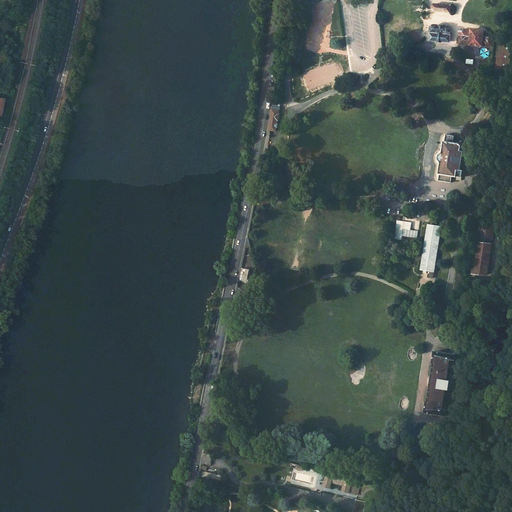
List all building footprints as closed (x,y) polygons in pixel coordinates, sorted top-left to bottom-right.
[(430,40),(450,42),(451,30),(448,29),(448,27),(435,26),(431,27),(430,40)] [(459,43),(492,47),(493,38),(492,38),(492,37),(489,36),(488,35),(486,35),(486,32),(483,32),(483,31),(471,30),(470,36),(460,35),(459,43)] [(509,63),(511,51),(511,48),(506,47),(502,62),(509,63)] [(273,100),(269,129),(276,130),(277,120),(279,120),(280,113),(279,113),(279,110),(280,110),(280,107),(279,106),(280,101),(273,100)] [(440,174),(439,180),(451,183),(453,176),(457,177),(458,170),(461,170),(464,151),(461,151),(462,144),(454,143),(455,136),(446,134),(445,141),(443,154),(441,154),(439,154),(439,155),(438,156),(438,158),(438,159),(438,160),(439,161),(441,162),(439,173),(440,174)] [(410,230),(411,222),(397,220),(395,236),(417,238),(418,230),(410,230)] [(433,278),(441,227),(437,226),(438,224),(433,223),(433,226),(429,225),(422,270),(429,271),(428,277),(433,278)] [(487,275),(491,245),(478,243),(475,273),(487,275)] [(247,281),(249,268),(242,267),(240,279),(247,281)] [(456,355),(435,351),(425,412),(447,416),(448,411),(447,411),(447,407),(443,407),(451,359),(455,360),(456,355)] [(211,415),(218,417),(219,413),(218,413),(219,407),(213,406),(211,415)] [(328,472),(324,486),(331,487),(332,482),(344,485),(343,490),(354,493),(354,492),(357,480),(328,472)]
